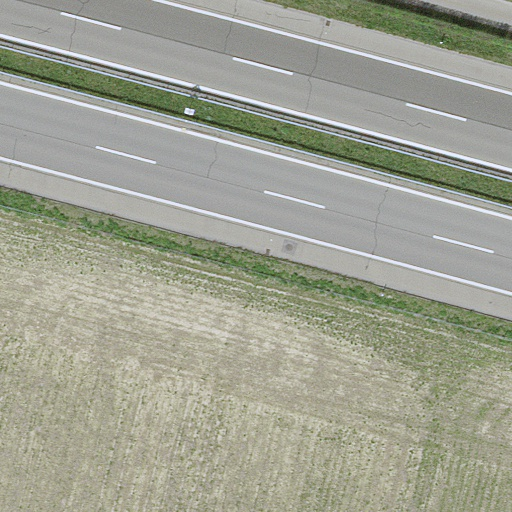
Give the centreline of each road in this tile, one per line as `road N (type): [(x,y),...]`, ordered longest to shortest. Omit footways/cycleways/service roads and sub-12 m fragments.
road 1 (motorway): [(0,122),(511,259)]
road 2 (motorway): [(511,134),(5,0)]
